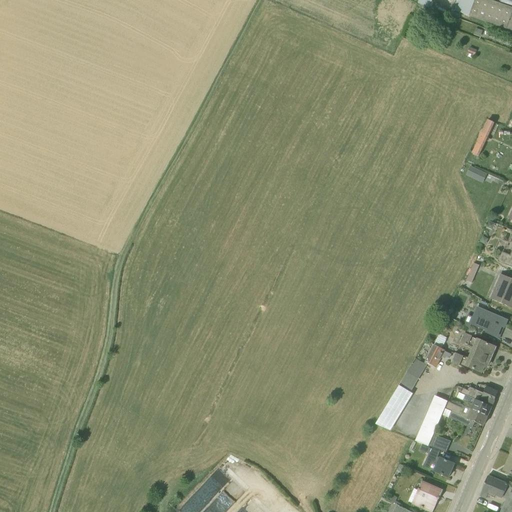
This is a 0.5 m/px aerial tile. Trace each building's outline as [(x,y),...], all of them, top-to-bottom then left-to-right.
[(511,8),(492,1),(489,0),(460,0),(457,12),(506,30),(507,29),(511,30),(511,8)] [(494,123),(487,119),(471,153),(478,156),(494,123)] [(466,175),(474,179),(478,170),(470,166),(466,175)] [(511,250),(510,256),(502,252),(498,261),(511,266),(511,250)] [(473,265),(467,281),(472,283),(478,267),(473,265)] [(511,279),(501,275),(491,299),(511,308),(511,279)] [(507,321),(477,308),(470,323),(489,332),(488,333),(497,337),(501,327),(504,328),(507,321)] [(468,367),(481,373),(484,367),(485,367),(486,367),(487,367),(488,366),(491,358),(489,357),(493,346),(464,334),(460,342),(475,349),(470,359),(466,357),(465,358),(455,354),(452,363),(467,369),(468,367)] [(438,335),(433,345),(435,345),(435,346),(438,347),(437,348),(441,350),(446,338),(438,335)] [(440,350),(441,350),(437,348),(438,347),(435,346),(435,345),(433,345),(424,362),(436,368),(441,357),(445,359),(446,357),(449,359),(451,355),(440,350)] [(411,366),(423,373),(427,366),(415,359),(411,366)] [(407,372),(419,379),(423,373),(411,366),(407,372)] [(403,379),(415,386),(419,379),(407,372),(403,379)] [(411,393),(415,386),(403,379),(399,386),(411,393)] [(408,400),(412,394),(411,393),(399,386),(395,392),(408,400)] [(459,393),(465,396),(492,408),(495,401),(498,392),(486,387),(483,394),(469,387),(468,391),(461,388),(459,393)] [(404,406),(408,400),(395,392),(391,398),(404,406)] [(465,396),(463,400),(473,405),(471,409),(487,417),(492,408),(465,396)] [(433,404),(445,409),(448,402),(435,397),(433,404)] [(388,404),(401,412),(404,406),(391,398),(388,404)] [(445,409),(442,415),(442,416),(457,422),(457,421),(465,424),(464,425),(472,429),(475,423),(483,426),(487,417),(471,409),(471,410),(463,406),(462,408),(448,402),(445,409)] [(401,412),(388,404),(384,410),(397,419),(401,412)] [(433,404),(430,409),(442,415),(445,409),(433,404)] [(442,416),(442,415),(430,409),(427,415),(440,421),(442,416)] [(393,425),(397,419),(384,410),(380,417),(393,425)] [(427,415),(426,420),(438,425),(440,421),(427,415)] [(375,424),(390,431),(393,425),(380,417),(375,424)] [(435,431),(438,425),(426,420),(423,425),(435,431)] [(423,425),(421,431),(433,436),(435,431),(423,425)] [(430,442),(433,436),(421,431),(418,437),(430,442)] [(416,442),(422,445),(428,447),(428,446),(430,442),(418,437),(416,442)] [(432,440),(429,447),(436,450),(439,443),(432,440)] [(429,454),(426,460),(431,462),(428,469),(449,478),(455,465),(438,457),(440,451),(436,450),(429,447),(428,446),(428,447),(422,445),(419,451),(429,454)] [(500,511),(511,511),(511,493),(511,489),(511,488),(508,486),(508,485),(488,476),(480,496),(487,498),(488,496),(494,498),(495,495),(506,500),(500,511)] [(421,492),(415,505),(430,511),(436,499),(439,500),(443,490),(422,481),(418,491),(421,492)]
